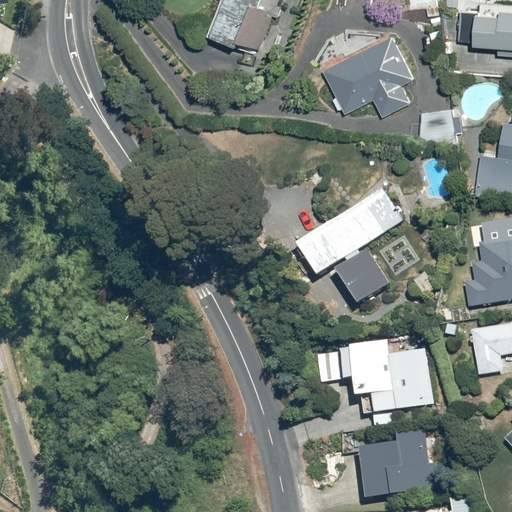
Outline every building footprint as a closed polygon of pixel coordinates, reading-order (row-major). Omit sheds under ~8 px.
[(221,0),(208,36),(236,46),(238,42),(259,50),(277,0),(221,0)] [(388,0),(339,0),(339,4),(349,4),(348,31),(388,33),(388,0)] [(475,14),(475,16),(455,15),(454,46),(459,46),(458,57),(491,58),(490,62),(511,63),(511,11),(500,11),(500,16),(475,14)] [(393,39),(324,70),(336,96),(333,97),(341,115),(377,98),(384,113),(414,100),(406,83),(411,81),(393,39)] [(454,111),(423,110),(422,141),(453,142),(454,111)] [(511,118),(503,118),(498,155),(482,153),(476,195),(511,195),(511,118)] [(383,189),(296,246),(316,278),(351,256),(355,262),(368,253),(364,248),(404,222),(383,189)] [(511,237),(498,239),(502,288),(511,287),(511,237)] [(511,322),(471,327),(475,359),(511,354),(511,322)] [(350,348),(318,353),(322,384),(353,381),(355,398),(363,397),(365,416),(435,409),(429,350),(416,351),(416,345),(392,347),(391,339),(350,343),(350,348)] [(401,442),(361,447),(368,500),(443,490),(435,426),(399,431),(401,442)] [(497,451),(479,457),(489,483),(506,477),(497,451)] [(408,510),(408,511),(465,511),(463,501),(408,510)]
